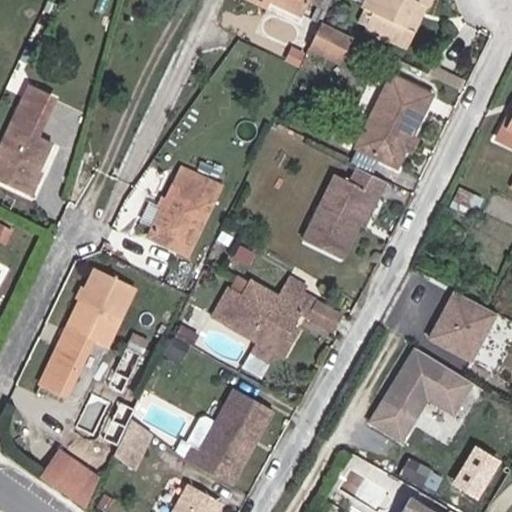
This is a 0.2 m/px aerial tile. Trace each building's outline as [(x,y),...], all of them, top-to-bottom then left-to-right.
[(256,0),(283,12),(286,6),(318,21),(328,0),(256,0)] [(411,28),(421,6),(423,2),(423,0),(382,0),(374,17),(383,21),(378,33),(403,44),(411,28)] [(423,0),(423,2),(421,6),(435,12),(440,14),(446,0),(423,0)] [(421,6),(411,28),(425,34),(435,12),(421,6)] [(311,47),(345,63),(358,35),(324,20),(311,47)] [(425,34),(411,28),(403,44),(421,52),(428,36),(425,34)] [(413,170),(421,154),(427,140),(446,99),(407,81),(374,152),(413,170)] [(3,185),(41,204),(55,176),(68,151),(54,145),(72,108),(47,96),(3,185)] [(435,143),(427,140),(421,154),(428,157),(435,143)] [(194,191),(227,208),(238,187),(205,171),(194,191)] [(403,185),(376,173),(368,188),(353,180),(342,202),(327,233),(321,246),(359,264),(374,231),(389,200),(396,202),(403,185)] [(202,260),(227,208),(194,191),(186,208),(178,204),(173,215),(180,219),(169,244),(202,260)] [(381,233),(396,202),(389,200),(374,231),(381,233)] [(263,267),(254,282),(295,302),(299,294),(303,287),(263,267)] [(58,385),(83,397),(109,343),(127,351),(155,295),(113,273),(58,385)] [(324,310),(329,302),(329,301),(303,287),(299,294),(295,302),(254,282),(251,281),(228,325),(270,347),(265,357),(286,367),(290,360),(297,363),(314,331),(308,327),(315,314),(321,317),(322,315),(324,310)] [(511,310),(480,294),(456,343),(499,364),(511,336),(511,310)] [(324,310),(322,315),(339,325),(346,311),(329,302),(324,310)] [(194,357),(200,348),(186,340),(181,351),(194,357)] [(151,342),(145,354),(157,360),(163,348),(151,342)] [(437,350),(395,426),(432,447),(475,370),(437,350)] [(143,386),(157,360),(145,354),(131,380),(143,386)] [(205,466),(250,490),(291,417),(255,396),(221,456),(212,452),(205,466)] [(165,439),(145,425),(126,462),(149,474),(165,439)] [(44,483),(93,501),(106,468),(57,449),(44,483)] [(235,511),(240,503),(209,488),(196,511),(235,511)] [(474,511),(469,509),(467,511),(450,511),(433,503),(428,511),(474,511)]
